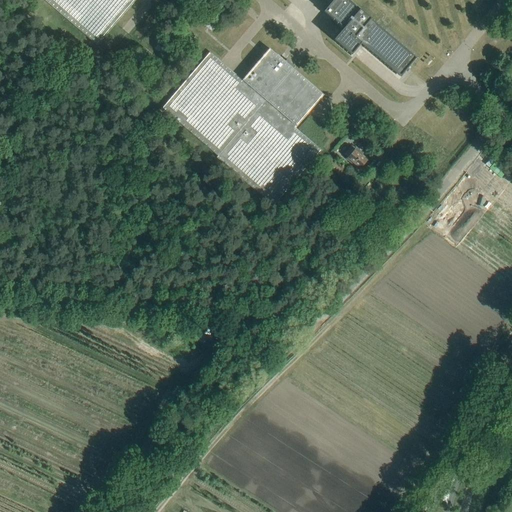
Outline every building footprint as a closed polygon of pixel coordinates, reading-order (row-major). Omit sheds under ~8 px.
[(136,0),(44,0),(97,45),(136,0)] [(334,40),(352,55),(362,44),(401,77),(417,58),(372,20),(372,19),(361,9),(360,10),(348,0),(334,0),(324,12),(344,29),(334,40)] [(217,25),(210,19),(204,25),(212,31),(217,25)] [(270,48),(252,69),(242,79),(296,128),(297,126),(310,111),(324,95),(293,68),(294,67),(287,60),(285,62),(270,48)] [(210,51),(162,108),(218,156),(217,157),(274,206),(321,151),(296,128),(242,79),(210,51)] [(363,153),(356,147),(353,145),(345,154),(348,157),(347,159),(360,170),(368,159),(366,157),(366,158),(362,155),(363,153)]
